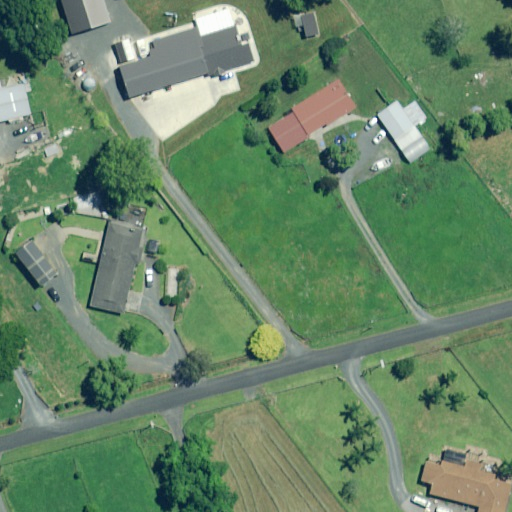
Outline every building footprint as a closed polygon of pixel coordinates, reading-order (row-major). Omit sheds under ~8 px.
[(111,25),(104,0),(63,0),(74,35),(111,25)] [(210,73),(211,76),(214,75),(215,78),(227,75),(226,72),(255,63),(249,44),(240,46),(235,27),(201,38),(198,28),(153,42),(157,55),(121,67),(131,98),(210,73)] [(0,129),(6,128),(5,123),(23,118),(24,121),(33,119),(27,92),(33,91),(31,83),(2,90),(0,80),(0,129)] [(270,129),(286,154),(313,136),(312,135),(326,126),(327,127),(357,108),(340,81),(300,106),(301,108),(270,129)] [(412,108),(405,97),(378,115),(410,162),(430,149),(406,112),(412,108)] [(56,142),(45,148),(49,157),(60,152),(56,142)] [(125,225),(112,222),(93,307),(125,314),(136,264),(139,264),(143,248),(140,248),(146,221),(127,217),(125,225)] [(33,242),(17,255),(43,288),(59,275),(33,242)] [(179,269),(171,269),(171,283),(179,283),(179,269)] [(511,481),(493,477),(496,464),(486,461),(484,466),(468,462),(467,464),(445,458),(430,454),(423,481),(434,484),(431,494),(481,508),(479,511),(505,511),(511,489),(511,481)]
